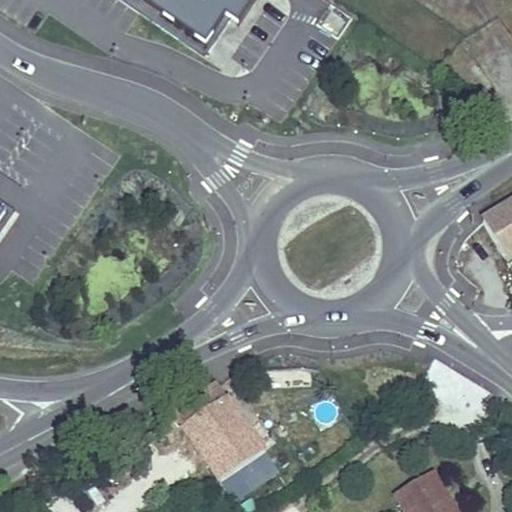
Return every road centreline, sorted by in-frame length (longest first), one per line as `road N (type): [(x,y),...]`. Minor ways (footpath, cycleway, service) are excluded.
road 1 (primary): [(120,388),(237,336),(312,314)]
road 2 (unclassified): [(182,131),(140,105),(48,75),(0,49)]
road 3 (primary): [(260,248),(214,311),(120,388)]
road 4 (primary): [(511,146),(436,172),(348,179)]
road 5 (unclassified): [(319,177),(238,159),(182,131)]
road 6 (primary): [(400,245),(511,160)]
road 7 (primary): [(120,388),(0,453)]
road 8 (unclassified): [(182,131),(260,240)]
road 9 (tertiary): [(354,312),(477,348)]
road 10 (tertiary): [(477,348),(400,249)]
road 11 (primary): [(120,388),(0,385)]
